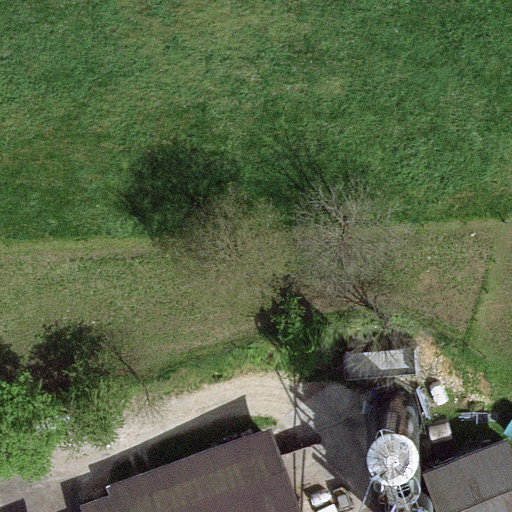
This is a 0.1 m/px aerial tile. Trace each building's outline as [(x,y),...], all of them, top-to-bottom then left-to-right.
[(384,441),(385,441),(393,441),(403,437),(410,429),(414,419),(413,409),(410,401),(402,394),(393,390),(384,390),(374,394),(367,402),(363,411),(363,421),(368,431),(375,437),(384,441)] [(290,511),(262,438),(80,507),(81,511),(290,511)] [(511,511),(511,472),(501,444),(426,473),(441,511),(511,511)] [(408,480),(413,475),(416,469),(415,461),(412,454),(407,450),(399,448),(392,449),(386,454),(381,464),(382,470),(385,476),(390,481),(396,483),(402,483),(408,480)] [(423,511),(426,509),(428,503),(428,496),(424,489),(419,485),(411,483),(405,484),(398,488),(395,493),(394,500),(395,506),(397,511),(398,511),(423,511)]
